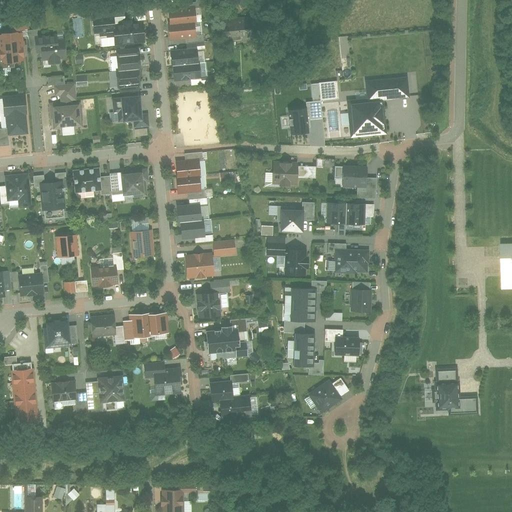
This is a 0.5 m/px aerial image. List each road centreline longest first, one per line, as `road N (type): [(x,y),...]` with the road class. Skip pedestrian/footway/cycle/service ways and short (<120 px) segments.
road 1 (residential): [(511,362),(483,362),(480,261),(461,262),(460,128)]
road 2 (residential): [(0,321),(10,313),(170,296)]
road 3 (residential): [(156,151),(0,165)]
road 4 (residential): [(149,0),(165,137),(156,151)]
road 5 (residential): [(156,151),(170,296)]
road 6 (residential): [(397,147),(257,145)]
road 7 (residential): [(466,0),(460,128)]
